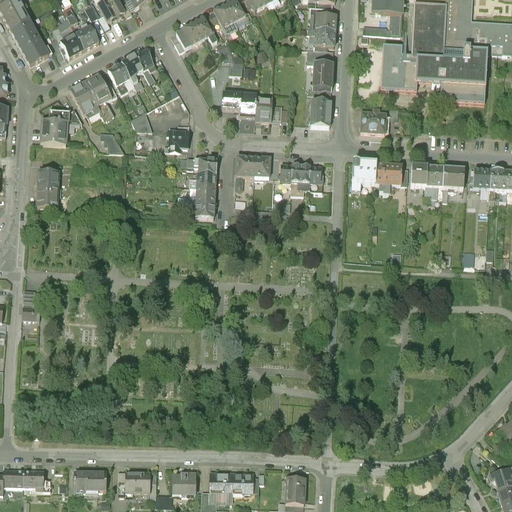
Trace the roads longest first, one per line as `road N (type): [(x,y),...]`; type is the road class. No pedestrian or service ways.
road 1 (residential): [(2,460),(328,464)]
road 2 (residential): [(153,33),(206,128),(225,145),(339,150)]
road 3 (residential): [(17,242),(2,460)]
road 4 (residential): [(339,150),(511,160)]
road 5 (residential): [(17,242),(24,90)]
road 6 (residential): [(339,150),(346,0)]
road 7 (residential): [(24,90),(59,84),(153,33)]
road 8 (residential): [(328,464),(450,464)]
